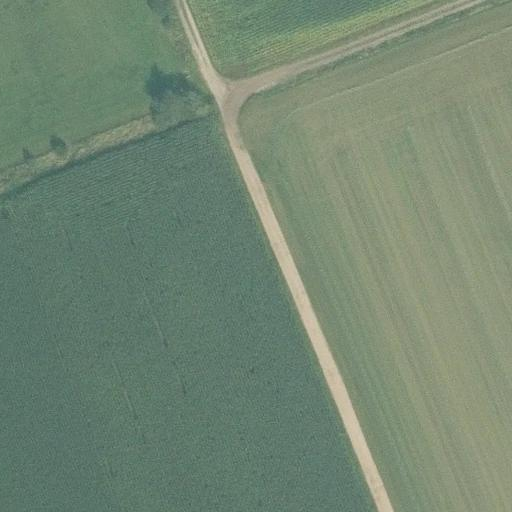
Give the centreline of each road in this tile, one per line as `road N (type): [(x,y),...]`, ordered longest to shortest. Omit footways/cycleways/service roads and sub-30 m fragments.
road 1 (track): [(219,96),(384,511)]
road 2 (track): [(219,96),(469,0)]
